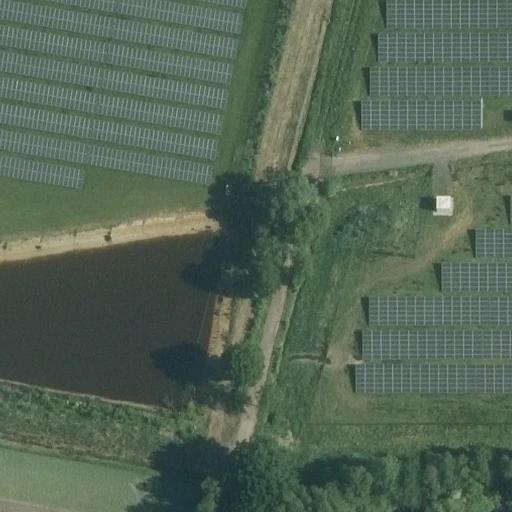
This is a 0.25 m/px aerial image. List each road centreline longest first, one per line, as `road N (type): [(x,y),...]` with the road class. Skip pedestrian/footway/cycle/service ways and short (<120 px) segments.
road 1 (track): [(229,511),(357,0)]
road 2 (track): [(0,220),(217,195),(258,0)]
